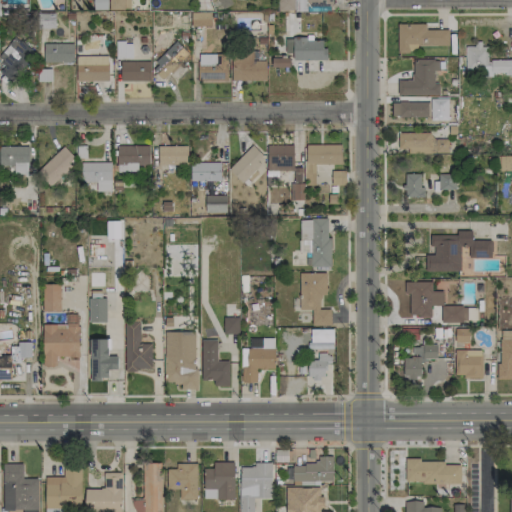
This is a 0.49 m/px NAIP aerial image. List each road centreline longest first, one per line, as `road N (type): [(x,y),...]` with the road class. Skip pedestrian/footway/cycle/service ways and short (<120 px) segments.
road 1 (residential): [(369,0),(363,511)]
road 2 (tertiary): [(511,419),(0,422)]
road 3 (residential): [(0,112),(367,114)]
